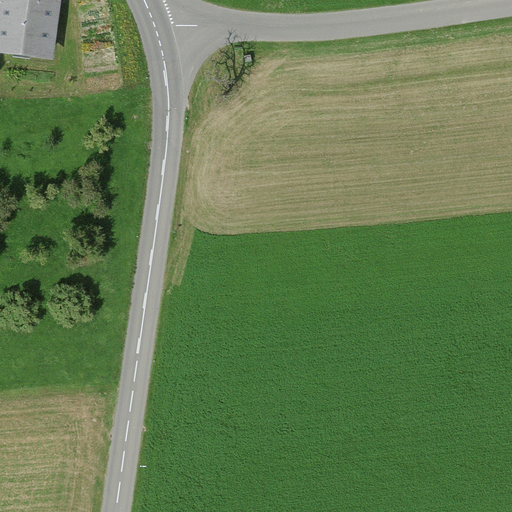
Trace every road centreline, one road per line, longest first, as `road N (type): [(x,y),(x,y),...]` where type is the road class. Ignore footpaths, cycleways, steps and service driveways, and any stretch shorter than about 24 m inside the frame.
road 1 (tertiary): [(121,511),(174,103),(161,25)]
road 2 (tertiary): [(511,4),(332,28),(161,25)]
